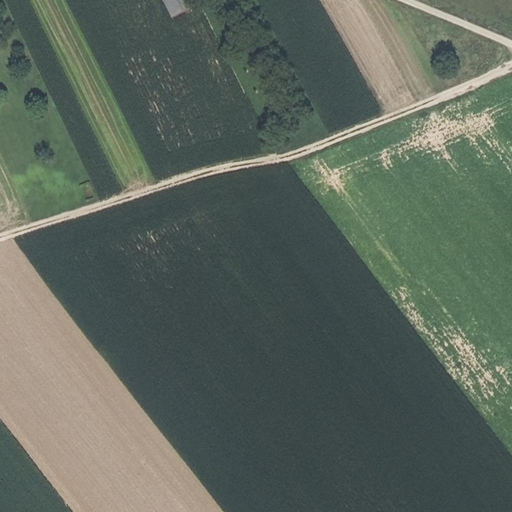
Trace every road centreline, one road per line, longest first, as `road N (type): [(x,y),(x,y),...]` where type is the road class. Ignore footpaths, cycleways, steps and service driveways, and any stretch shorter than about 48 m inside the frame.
road 1 (track): [(511,70),(281,160),(199,175),(0,241)]
road 2 (track): [(399,0),(511,46)]
